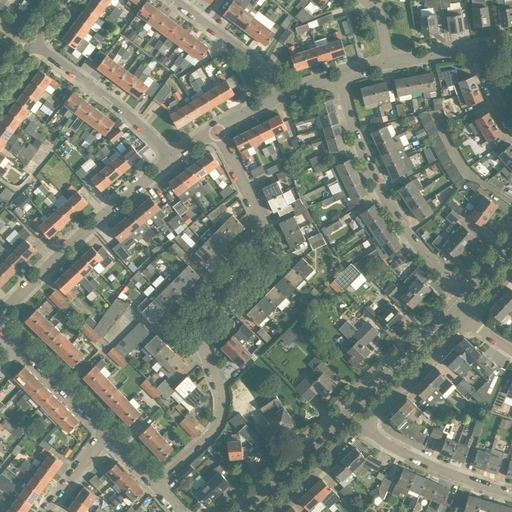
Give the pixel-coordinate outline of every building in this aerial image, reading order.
[(91,0),(85,8),(98,18),(106,8),(95,0),(91,0)] [(116,0),(134,12),(143,0),(116,0)] [(223,14),(233,22),(250,0),(244,0),(239,7),(233,1),(223,14)] [(252,9),(253,7),(258,0),(250,0),(233,22),(244,30),(254,18),(257,13),(252,9)] [(303,8),(310,0),(300,0),(300,1),(301,2),(295,8),(300,11),(300,12),(303,8)] [(327,0),(310,0),(320,8),(327,0)] [(440,3),(425,0),(424,6),(434,8),(433,11),(441,13),(441,9),(440,3)] [(439,0),(440,3),(441,9),(451,8),(449,0),(439,0)] [(511,1),(511,2),(505,3),(504,0),(497,0),(499,10),(500,10),(501,26),(511,24),(511,1)] [(0,14),(2,16),(8,8),(0,1),(0,14)] [(158,9),(146,1),(137,14),(148,22),(158,9)] [(486,7),(485,2),(485,1),(484,1),(472,3),(473,8),(472,8),(475,26),(482,25),(482,28),(489,27),(487,7),(486,7)] [(112,12),(119,17),(122,12),(115,7),(112,12)] [(98,18),(85,8),(77,19),(91,28),(96,33),(103,38),(107,33),(100,28),(104,22),(98,18)] [(314,18),(303,8),(300,12),(300,11),(295,17),(302,23),(314,18)] [(158,9),(148,22),(158,30),(168,17),(158,9)] [(273,12),(269,9),(264,16),(268,19),(273,12)] [(447,11),(448,16),(450,33),(464,31),(462,14),(461,14),(460,9),(447,11)] [(112,12),(109,16),(116,21),(119,17),(112,12)] [(278,16),(273,12),(268,19),(273,23),(278,16)] [(332,13),(316,19),(319,26),(334,20),(332,13)] [(423,34),(429,33),(430,35),(438,34),(437,27),(436,28),(435,14),(420,16),(423,34)] [(286,30),(287,28),(294,19),(289,15),(280,26),(286,30)] [(169,37),(178,25),(168,17),(158,30),(169,37)] [(264,25),(254,18),(244,30),(254,38),(264,25)] [(70,29),(83,39),(91,28),(77,19),(70,29)] [(308,24),(296,28),(298,34),(310,31),(308,24)] [(189,33),(178,25),(169,37),(164,44),(159,51),(163,54),(173,41),(179,46),(189,33)] [(264,25),(254,38),(265,46),(275,33),(264,25)] [(287,28),(286,30),(278,40),(285,45),(294,33),(287,28)] [(83,39),(70,29),(62,39),(82,53),(86,49),(85,48),(89,43),(83,39)] [(138,35),(138,36),(142,38),(147,32),(143,29),(138,35)] [(133,42),(138,36),(138,35),(133,31),(127,38),(133,42)] [(346,54),(341,39),(343,38),(341,34),(340,31),(338,32),(338,31),(333,33),(335,41),(328,43),(333,58),(346,54)] [(100,42),(103,38),(96,33),(93,37),(100,42)] [(199,40),(189,33),(179,46),(189,53),(199,40)] [(199,40),(189,53),(199,61),(209,48),(199,40)] [(159,51),(164,44),(160,41),(155,48),(159,51)] [(321,62),(316,47),(314,43),(303,47),(304,51),(309,66),(321,62)] [(316,47),(321,62),(333,58),(328,43),(316,47)] [(309,66),(304,51),(296,53),(294,46),(288,48),(295,70),(309,66)] [(121,57),(126,50),(122,47),(117,54),(121,57)] [(98,66),(107,55),(100,50),(92,61),(98,66)] [(131,54),(126,50),(121,57),(126,61),(131,54)] [(107,76),(117,63),(107,55),(98,66),(97,68),(107,76)] [(159,61),(164,65),(169,59),(163,55),(159,61)] [(185,59),(180,56),(174,63),(179,67),(185,59)] [(185,59),(179,67),(183,70),(189,62),(185,59)] [(153,60),(152,60),(147,66),(143,63),(133,75),(128,71),(118,84),(129,92),(153,60)] [(145,92),(151,97),(160,86),(153,81),(147,76),(157,63),(153,60),(129,92),(139,100),(145,92)] [(118,84),(128,71),(117,63),(107,76),(118,84)] [(473,75),(459,82),(457,77),(456,69),(437,72),(439,81),(444,80),(447,88),(453,86),(457,96),(463,94),(478,88),(473,75)] [(40,70),(32,80),(45,90),(50,84),(56,89),(59,84),(40,70)] [(432,73),(420,75),(422,92),(424,99),(430,98),(429,93),(435,92),(435,90),(436,89),(432,73)] [(215,87),(223,101),(235,94),(222,74),(217,76),(221,83),(215,87)] [(420,75),(407,78),(410,94),(422,92),(420,75)] [(200,78),(195,81),(200,88),(205,85),(200,78)] [(398,97),(410,94),(407,78),(395,80),(398,97)] [(37,101),(45,90),(32,80),(24,91),(37,101)] [(195,81),(190,84),(195,91),(200,88),(195,81)] [(167,96),(171,91),(166,82),(154,99),(161,104),(167,96)] [(377,102),(378,105),(390,103),(386,82),(374,85),(377,102)] [(361,89),(365,105),(377,102),(374,85),(361,89)] [(212,108),(223,101),(215,87),(204,94),(212,108)] [(457,96),(461,109),(483,100),(478,88),(463,94),(457,96)] [(16,101),(30,111),(37,101),(24,91),(16,101)] [(173,94),(176,100),(178,103),(182,100),(177,91),(173,94)] [(70,119),(74,113),(84,100),(73,92),(64,105),(69,109),(63,116),(69,119),(64,126),(70,119)] [(204,94),(192,101),(201,115),(212,108),(204,94)] [(315,104),(319,116),(335,111),(334,109),(335,109),(334,107),(333,107),(331,99),(315,104)] [(50,110),(53,106),(46,100),(43,105),(50,110)] [(74,113),(85,121),(94,107),(84,100),(74,113)] [(181,108),(178,103),(176,100),(169,104),(170,105),(165,108),(178,129),(189,122),(181,108)] [(22,121),(30,111),(16,101),(9,111),(22,121)] [(192,101),(181,108),(189,122),(201,115),(192,101)] [(399,118),(405,116),(403,104),(396,105),(399,118)] [(47,115),(50,110),(43,105),(40,110),(47,115)] [(85,121),(90,125),(95,128),(105,115),(94,107),(85,121)] [(14,132),(22,121),(9,111),(1,123),(14,132)] [(335,111),(319,116),(323,128),(338,123),(336,116),(337,116),(336,113),(335,113),(335,111)] [(418,115),(420,121),(431,118),(429,112),(418,115)] [(469,124),(470,124),(468,125),(475,136),(482,132),(496,123),(489,112),(469,124)] [(105,115),(95,128),(105,136),(115,123),(105,115)] [(268,121),(275,135),(281,131),(284,139),(290,136),(279,115),(268,121)] [(407,119),(410,126),(416,124),(413,116),(407,119)] [(371,126),(383,122),(381,117),(379,118),(379,117),(370,120),(371,126)] [(431,118),(420,121),(423,126),(434,123),(431,118)] [(70,119),(64,126),(69,129),(74,122),(70,119)] [(28,125),(35,131),(38,126),(31,121),(28,125)] [(256,126),(263,140),(275,135),(268,121),(256,126)] [(1,123),(0,123),(0,137),(6,142),(14,132),(1,123)] [(323,128),(326,140),(342,135),(341,133),(342,133),(342,130),(341,131),(338,123),(323,128)] [(423,126),(426,132),(437,129),(434,123),(423,126)] [(503,134),(496,123),(482,132),(486,138),(481,142),(483,146),(503,134)] [(38,150),(46,139),(35,131),(28,125),(24,130),(31,135),(31,136),(36,140),(32,145),(38,150)] [(252,146),(263,140),(256,126),(245,132),(252,146)] [(376,144),(392,138),(387,126),(371,133),(376,144)] [(112,144),(124,134),(118,128),(107,137),(112,144)] [(426,135),(423,128),(415,132),(418,139),(426,135)] [(429,138),(439,135),(437,129),(426,132),(429,138)] [(82,146),(90,134),(86,131),(85,131),(80,137),(77,135),(73,141),(81,147),(81,146),(82,146)] [(245,150),(252,146),(245,132),(233,138),(243,159),(248,156),(245,150)] [(90,134),(82,146),(86,149),(95,138),(90,134)] [(317,145),(321,144),(324,153),(330,152),(346,147),(344,140),(345,140),(344,137),(343,137),(342,135),(326,140),(321,141),(320,139),(315,140),(317,145)] [(376,144),(382,156),(402,147),(403,146),(408,144),(405,135),(403,136),(398,138),(396,136),(392,138),(376,144)] [(429,138),(431,144),(442,140),(439,135),(429,138)] [(121,143),(126,149),(121,154),(131,166),(142,157),(126,139),(122,143),(121,143)] [(291,141),(294,148),(300,146),(297,139),(291,141)] [(433,147),(434,150),(444,146),(442,140),(431,144),(433,147)] [(12,147),(31,160),(38,150),(32,145),(30,144),(26,149),(23,146),(22,147),(16,142),(12,147)] [(507,165),(511,160),(511,145),(510,144),(494,158),(497,162),(502,158),(507,165)] [(267,147),(271,155),(274,161),(278,158),(272,145),(267,147)] [(110,153),(105,146),(101,150),(106,156),(110,153)] [(434,150),(437,156),(447,152),(444,146),(434,150)] [(16,157),(27,165),(31,160),(12,147),(9,151),(16,156),(16,157)] [(267,147),(261,150),(265,158),(271,155),(267,147)] [(402,147),(382,156),(387,167),(407,158),(406,155),(402,147)] [(106,156),(101,150),(96,154),(101,160),(106,156)] [(210,152),(199,160),(209,173),(214,179),(224,172),(210,152)] [(447,152),(437,156),(440,162),(449,157),(447,152)] [(131,166),(121,154),(117,157),(111,162),(121,174),(131,166)] [(324,163),(321,155),(309,159),(312,167),(324,163)] [(441,164),(443,168),(453,162),(450,158),(449,157),(440,162),(441,164)] [(407,160),(408,160),(407,158),(387,167),(392,179),(411,170),(407,160)] [(335,166),(336,167),(331,169),(335,178),(330,180),(333,185),(337,183),(336,180),(356,171),(353,164),(354,163),(353,161),(351,162),(350,159),(335,166)] [(209,173),(199,160),(189,168),(198,180),(209,173)] [(509,180),(511,177),(511,160),(507,165),(501,170),(509,180)] [(121,174),(111,162),(101,171),(111,183),(121,174)] [(443,168),(447,173),(456,168),(453,162),(443,168)] [(327,170),(324,163),(312,167),(316,175),(327,170)] [(111,183),(101,171),(95,165),(90,170),(86,174),(91,179),(101,192),(111,183)] [(265,172),(261,165),(250,171),(254,178),(265,172)] [(270,176),(279,171),(277,168),(276,165),(267,170),(268,172),(270,176)] [(85,184),(91,179),(86,174),(81,168),(75,173),(85,184)] [(189,168),(178,175),(193,195),(199,191),(203,197),(208,194),(203,187),(198,180),(189,168)] [(450,178),(460,173),(456,168),(447,173),(450,178)] [(288,169),(276,175),(278,181),(291,175),(288,169)] [(20,177),(25,181),(29,175),(25,171),(20,177)] [(337,183),(341,191),(361,182),(358,175),(359,174),(358,172),(356,172),(356,171),(336,180),(337,183)] [(450,178),(454,184),(463,178),(460,173),(450,178)] [(193,195),(178,175),(168,183),(181,200),(172,207),(178,214),(180,216),(188,210),(183,203),(193,195)] [(493,177),(487,182),(501,191),(505,184),(493,177)] [(419,191),(423,188),(422,186),(417,178),(413,181),(412,180),(398,190),(405,200),(419,191)] [(458,189),(465,184),(466,183),(463,178),(454,184),(458,189)] [(268,201),(283,193),(277,181),(262,189),(268,201)] [(344,198),(346,203),(367,193),(363,186),(364,186),(363,183),(362,184),(361,182),(341,191),(333,195),(336,202),(344,198)] [(466,183),(465,184),(475,192),(479,186),(480,186),(471,182),(466,183)] [(42,184),(38,188),(45,195),(49,192),(42,184)] [(68,200),(78,212),(88,203),(72,186),(68,189),(73,195),(68,200)] [(224,199),(234,191),(229,186),(219,193),(224,199)] [(0,195),(0,198),(7,204),(14,194),(6,188),(0,195)] [(47,197),(45,195),(38,188),(33,192),(42,202),(43,202),(47,198),(47,197)] [(293,210),(303,205),(300,198),(295,201),(290,191),(283,194),(283,193),(268,201),(273,213),(290,204),(293,210)] [(412,210),(426,201),(419,191),(405,200),(412,210)] [(477,207),(490,217),(498,206),(480,193),(477,197),(481,200),(477,207)] [(47,198),(53,204),(57,200),(51,194),(47,197),(47,198)] [(336,202),(333,195),(321,201),(324,207),(336,202)] [(431,198),(426,201),(412,210),(419,221),(433,212),(433,211),(437,209),(433,204),(438,200),(435,196),(431,198)] [(150,197),(140,205),(160,228),(165,223),(162,219),(165,216),(165,215),(165,214),(150,197)] [(58,209),(69,221),(78,212),(68,200),(58,209)] [(21,219),(25,214),(14,202),(9,207),(21,219)] [(227,208),(223,203),(211,212),(216,217),(227,208)] [(58,209),(53,204),(49,208),(50,209),(45,213),(49,218),(59,229),(69,221),(58,209)] [(140,205),(131,213),(152,238),(155,235),(143,222),(149,217),(159,228),(160,228),(140,205)] [(307,212),(306,209),(303,205),(293,210),(296,217),(307,212)] [(367,225),(381,216),(380,214),(379,212),(378,212),(374,205),(355,218),(360,226),(356,229),(359,233),(364,230),(362,228),(367,225)] [(490,217),(477,207),(472,214),(467,210),(464,214),(482,227),(490,217)] [(453,236),(466,248),(470,244),(469,242),(474,237),(457,222),(461,217),(453,210),(445,218),(451,224),(451,225),(450,225),(446,229),(453,236)] [(211,212),(207,216),(211,220),(216,217),(211,212)] [(131,213),(120,222),(138,242),(143,238),(147,242),(152,238),(131,213)] [(181,219),(180,216),(178,214),(167,223),(174,231),(184,223),(181,219)] [(181,219),(184,223),(185,223),(187,225),(191,222),(186,215),(181,219)] [(223,224),(235,236),(244,226),(232,215),(223,224)] [(284,235),(299,228),(294,216),(279,223),(284,235)] [(381,216),(367,225),(374,235),(387,226),(383,220),(384,219),(382,217),(382,218),(381,216)] [(59,229),(49,218),(43,223),(38,217),(33,221),(49,239),(59,229)] [(209,230),(214,234),(225,245),(235,236),(223,224),(219,220),(209,230)] [(339,221),(326,228),(329,234),(342,226),(339,221)] [(138,242),(120,222),(110,230),(124,247),(117,252),(124,260),(134,271),(139,267),(129,256),(131,254),(128,250),(138,242)] [(189,227),(194,232),(197,228),(193,224),(189,227)] [(387,226),(374,235),(378,240),(373,243),(375,247),(376,249),(395,237),(393,235),(394,234),(393,232),(392,233),(387,226)] [(18,233),(20,234),(25,240),(30,235),(23,228),(18,233)] [(299,228),(284,235),(290,247),(305,240),(299,228)] [(225,245),(214,234),(209,230),(209,229),(200,238),(216,255),(225,245)] [(322,238),(319,233),(307,239),(309,244),(322,238)] [(16,250),(27,261),(37,251),(25,240),(20,234),(16,239),(21,244),(16,250)] [(173,239),(186,252),(191,247),(178,235),(173,239)] [(466,248),(453,236),(446,242),(439,235),(431,244),(439,251),(443,247),(455,257),(460,252),(461,253),(466,248)] [(402,247),(395,237),(376,249),(375,247),(371,249),(374,254),(376,252),(382,260),(402,247)] [(196,244),(192,249),(195,252),(207,264),(216,255),(200,238),(195,243),(196,244)] [(326,244),(322,238),(309,244),(313,251),(326,244)] [(174,244),(170,248),(180,258),(184,254),(174,244)] [(151,251),(153,254),(159,248),(157,245),(151,251)] [(93,267),(98,262),(104,269),(114,260),(102,247),(97,252),(92,247),(82,256),(93,267)] [(18,269),(27,261),(16,250),(7,259),(18,269)] [(0,270),(9,279),(18,269),(7,259),(1,253),(0,251),(0,270)] [(402,255),(388,267),(392,271),(406,260),(402,255)] [(73,265),(84,276),(93,267),(82,256),(73,265)] [(293,267),(305,279),(314,269),(302,258),(293,267)] [(380,273),(387,267),(383,262),(364,277),(369,282),(380,273)] [(150,264),(146,268),(150,273),(155,268),(150,264)] [(350,264),(333,281),(343,291),(360,274),(350,264)] [(73,265),(64,274),(74,285),(79,281),(90,293),(95,288),(89,282),(84,276),(73,265)] [(188,265),(179,274),(191,286),(200,276),(188,265)] [(283,277),(295,288),(305,279),(293,267),(283,277)] [(430,290),(423,283),(429,278),(418,267),(412,273),(404,282),(405,283),(405,284),(421,299),(430,290)] [(0,287),(9,279),(0,270),(0,287)] [(74,285),(64,274),(54,283),(71,300),(75,297),(72,293),(77,288),(74,285)] [(182,295),(191,286),(179,274),(179,275),(174,279),(168,274),(165,278),(182,295)] [(274,285),(286,297),(295,288),(283,277),(274,285)] [(89,282),(95,288),(99,284),(93,278),(89,282)] [(172,304),(182,295),(165,278),(164,279),(165,279),(156,288),(172,304)] [(340,294),(343,291),(333,281),(330,284),(340,294)] [(117,290),(121,286),(117,282),(113,285),(117,290)] [(421,299),(405,284),(399,290),(391,283),(383,291),(397,304),(402,299),(412,308),(421,299)] [(265,295),(277,307),(286,297),(274,285),(265,295)] [(172,304),(156,288),(155,289),(147,297),(163,313),(172,304)] [(313,288),(310,292),(316,297),(319,294),(313,288)] [(511,290),(510,288),(500,300),(511,311),(511,290)] [(49,297),(64,312),(70,306),(55,291),(49,297)] [(256,304),(268,316),(277,307),(265,295),(256,304)] [(125,310),(129,305),(117,297),(114,302),(125,310)] [(154,323),(163,313),(147,297),(145,299),(145,298),(138,306),(137,307),(142,312),(142,311),(154,323)] [(511,311),(500,300),(489,311),(500,322),(506,314),(511,319),(511,311)] [(110,306),(121,315),(125,310),(114,302),(110,306)] [(381,309),(376,314),(380,318),(392,330),(398,322),(400,324),(403,320),(402,318),(404,317),(388,302),(381,309)] [(268,316),(256,304),(246,314),(258,325),(268,316)] [(107,311),(118,319),(121,315),(110,306),(107,311)] [(363,311),(372,319),(376,314),(368,306),(363,311)] [(31,327),(42,315),(36,309),(25,321),(31,327)] [(114,324),(118,319),(107,311),(103,316),(114,324)] [(37,333),(48,321),(42,315),(31,327),(37,333)] [(286,324),(290,320),(285,315),(282,319),(286,324)] [(85,322),(93,329),(97,324),(89,316),(85,322)] [(100,321),(110,329),(114,324),(103,316),(100,321)] [(43,338),(54,327),(48,321),(37,333),(43,338)] [(96,326),(107,333),(110,329),(100,321),(96,326)] [(357,331),(347,321),(342,326),(352,336),(357,331)] [(145,337),(150,332),(140,322),(135,327),(145,337)] [(79,329),(94,344),(101,338),(86,323),(79,329)] [(240,329),(233,336),(232,336),(221,348),(231,357),(242,345),(254,334),(243,324),(239,328),(240,329)] [(103,338),(107,333),(96,326),(93,330),(103,338)] [(49,344),(60,332),(54,327),(43,338),(49,344)] [(141,341),(144,338),(145,337),(135,327),(131,331),(141,341)] [(292,327),(281,338),(288,344),(299,334),(292,327)] [(261,329),(257,332),(257,333),(267,343),(271,339),(261,329)] [(131,331),(127,335),(137,345),(141,341),(131,331)] [(55,350),(66,338),(60,332),(49,344),(55,350)] [(154,356),(166,344),(156,335),(154,337),(150,332),(145,337),(144,338),(148,343),(144,346),(150,351),(146,355),(142,359),(146,363),(154,355),(154,356)] [(137,345),(127,335),(122,340),(132,350),(137,345)] [(355,366),(370,351),(358,340),(357,340),(352,336),(348,339),(354,344),(346,351),(352,355),(351,357),(348,360),(355,366)] [(61,356),(72,344),(66,338),(55,350),(61,356)] [(470,365),(481,354),(464,338),(453,349),(470,365)] [(128,354),(132,350),(122,340),(118,344),(128,354)] [(72,344),(61,356),(67,361),(78,350),(81,347),(75,341),(72,344)] [(267,347),(262,343),(252,353),(257,357),(267,347)] [(124,358),(128,354),(118,344),(114,348),(124,358)] [(163,365),(175,353),(166,344),(154,356),(163,365)] [(251,355),(242,345),(231,357),(240,366),(251,355)] [(124,358),(114,348),(113,348),(107,354),(122,369),(128,362),(124,358)] [(472,367),(470,365),(453,349),(443,360),(453,370),(457,365),(466,374),(472,367)] [(78,350),(67,361),(73,367),(84,355),(78,350)] [(472,367),(485,379),(487,381),(476,392),(490,405),(505,370),(497,367),(498,367),(483,352),(481,354),(470,365),(472,367)] [(184,362),(175,353),(163,365),(173,374),(184,362)] [(83,377),(88,383),(101,371),(100,371),(107,364),(102,359),(83,377)] [(313,382),(308,377),(307,376),(294,389),(307,402),(319,390),(325,396),(335,386),(328,379),(334,373),(322,361),(311,371),(318,377),(313,382)] [(23,388),(34,376),(25,366),(13,378),(23,388)] [(444,376),(435,367),(424,379),(435,388),(442,395),(453,385),(451,383),(444,376)] [(88,383),(94,389),(107,377),(101,371),(88,383)] [(43,385),(34,376),(23,388),(27,392),(16,404),(20,408),(26,402),(32,397),(43,385)] [(180,402),(197,386),(187,376),(175,388),(174,390),(169,386),(161,394),(166,399),(172,394),(180,402)] [(94,389),(100,395),(112,383),(107,377),(94,389)] [(161,394),(156,389),(146,379),(140,386),(155,400),(161,394)] [(442,395),(435,388),(424,379),(414,389),(423,398),(424,399),(431,392),(441,402),(445,398),(442,396),(442,395)] [(472,395),(476,391),(464,379),(460,383),(472,395)] [(511,380),(507,394),(499,391),(493,405),(502,408),(505,400),(508,401),(509,399),(511,399),(511,380)] [(156,389),(161,394),(169,386),(164,381),(156,389)] [(100,395),(106,401),(118,389),(112,383),(100,395)] [(455,388),(468,400),(472,395),(460,383),(455,388)] [(32,397),(40,406),(52,394),(43,385),(32,397)] [(206,395),(197,386),(180,402),(189,412),(206,395)] [(106,401),(112,407),(124,395),(118,389),(106,401)] [(40,406),(50,415),(62,403),(52,394),(40,406)] [(277,435),(294,423),(274,394),(257,405),(277,435)] [(112,407),(117,413),(130,401),(124,395),(112,407)] [(423,413),(406,397),(396,407),(407,416),(413,422),(418,417),(423,413)] [(424,399),(423,398),(419,402),(426,409),(430,412),(433,408),(431,406),(424,399)] [(117,413),(123,419),(139,404),(133,399),(130,401),(117,413)] [(30,406),(26,402),(20,408),(24,412),(30,406)] [(50,415),(59,424),(71,413),(62,403),(50,415)] [(139,404),(123,419),(129,425),(141,413),(137,409),(140,406),(139,404)] [(385,418),(386,418),(402,435),(424,446),(429,436),(423,433),(425,428),(414,423),(413,422),(407,416),(396,407),(385,418)] [(160,408),(151,417),(155,421),(164,413),(160,408)] [(194,427),(199,422),(196,419),(189,412),(184,417),(185,418),(194,427)] [(71,413),(59,424),(68,433),(80,422),(71,413)] [(231,425),(239,432),(246,425),(248,423),(239,414),(228,422),(231,425)] [(35,422),(38,426),(45,420),(41,416),(35,422)] [(179,424),(194,439),(200,433),(194,427),(185,418),(179,424)] [(510,421),(502,419),(499,426),(507,429),(510,421)] [(49,424),(45,420),(38,426),(42,430),(49,424)] [(451,440),(454,433),(451,432),(454,424),(449,423),(446,426),(443,432),(448,434),(447,438),(446,437),(440,453),(452,458),(458,442),(451,440)] [(139,436),(144,442),(157,430),(151,424),(139,436)] [(475,424),(471,435),(478,437),(482,426),(475,424)] [(259,438),(246,425),(239,432),(235,436),(231,436),(232,439),(227,439),(229,459),(243,458),(240,436),(242,435),(253,445),(259,438)] [(430,436),(439,440),(442,431),(433,428),(430,436)] [(162,437),(157,430),(144,442),(150,448),(162,437)] [(50,435),(45,440),(51,445),(55,440),(50,435)] [(168,443),(162,437),(150,448),(155,454),(168,443)] [(458,442),(452,458),(464,462),(470,447),(469,446),(472,439),(467,437),(464,445),(458,442)] [(43,464),(55,473),(63,462),(49,451),(52,447),(43,440),(39,445),(43,449),(41,453),(48,458),(43,464)] [(174,449),(168,443),(155,454),(161,460),(174,449)] [(490,455),(485,470),(496,473),(503,453),(494,450),(495,445),(490,444),(488,448),(491,449),(490,455)] [(11,453),(15,456),(16,457),(22,448),(17,445),(11,453)] [(355,447),(340,461),(351,472),(355,467),(360,470),(360,468),(366,472),(369,466),(372,467),(371,468),(377,471),(381,463),(368,455),(366,458),(355,447)] [(67,448),(62,454),(66,458),(72,451),(67,448)] [(485,470),(490,455),(478,450),(472,465),(485,470)] [(217,459),(228,474),(232,470),(221,456),(217,459)] [(48,483),(55,473),(43,464),(39,470),(25,460),(22,464),(29,470),(35,474),(48,483)] [(348,484),(356,477),(351,472),(340,461),(330,470),(336,477),(335,478),(343,488),(339,491),(345,496),(352,505),(360,497),(355,492),(355,491),(348,484)] [(118,462),(106,473),(115,483),(127,472),(118,462)] [(22,464),(18,469),(25,474),(29,470),(22,464)] [(194,469),(189,465),(176,476),(180,481),(194,469)] [(407,489),(414,474),(403,469),(396,484),(397,484),(401,486),(407,489)] [(135,481),(127,472),(115,483),(123,492),(135,481)] [(205,481),(218,494),(229,483),(219,472),(208,483),(206,481),(205,481)] [(11,481),(2,474),(0,477),(0,480),(14,491),(17,487),(10,482),(11,481)] [(27,485),(40,494),(48,483),(35,474),(27,485)] [(419,494),(425,479),(414,474),(407,489),(419,494)] [(102,483),(99,479),(95,475),(89,480),(96,488),(102,483)] [(381,499),(382,500),(390,482),(383,478),(380,485),(379,488),(378,492),(378,494),(379,496),(381,499)] [(320,479),(310,489),(325,505),(336,495),(331,490),(332,489),(330,487),(329,488),(320,479)] [(425,479),(419,494),(431,499),(438,484),(425,479)] [(0,480),(0,489),(3,492),(4,490),(11,495),(14,491),(0,480)] [(132,502),(144,491),(135,481),(123,492),(118,497),(111,503),(109,504),(113,509),(115,507),(127,496),(132,502)] [(218,494),(205,481),(194,492),(196,494),(201,499),(200,499),(206,505),(218,494)] [(438,484),(431,499),(437,502),(434,509),(439,511),(442,503),(443,504),(449,489),(438,484)] [(20,495),(32,504),(40,494),(27,485),(20,495)] [(84,487),(76,497),(89,507),(97,497),(84,487)] [(326,511),(329,509),(325,505),(310,489),(299,500),(310,511),(311,511),(319,511),(322,510),(324,511),(326,511)] [(111,503),(118,497),(114,493),(108,499),(111,503)] [(12,506),(19,511),(26,511),(32,504),(20,495),(12,506)] [(347,510),(352,505),(345,496),(339,501),(347,510)] [(376,505),(381,499),(379,496),(374,499),(372,501),(376,505)] [(476,511),(480,500),(468,496),(463,511),(464,511),(463,511),(476,511)] [(72,511),(85,511),(89,507),(76,497),(68,508),(72,511)] [(413,509),(416,501),(411,499),(408,507),(413,509)] [(489,511),(492,503),(480,500),(476,511),(489,511)] [(416,501),(413,509),(418,511),(421,503),(416,501)] [(502,511),(504,507),(492,503),(489,511),(502,511)]
